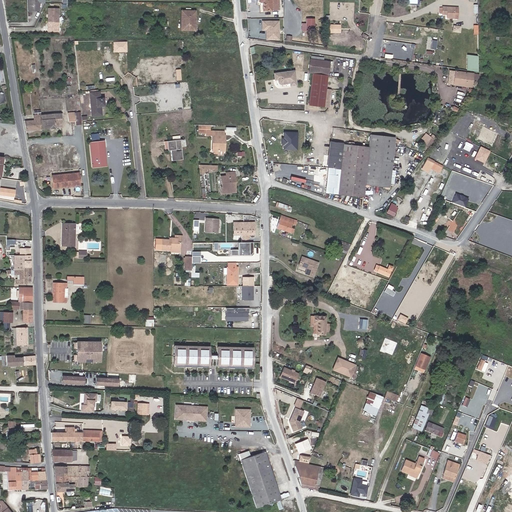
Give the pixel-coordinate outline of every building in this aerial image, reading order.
[(26,0),(27,10),(36,10),(36,2),(40,2),(40,0),(26,0)] [(276,0),(257,0),(257,2),(258,3),(260,2),(260,8),(276,9),(276,0)] [(440,6),(440,13),(444,13),(444,16),(452,17),(453,6),(447,6),(447,5),(440,4),(440,6)] [(56,22),(56,8),(46,8),(46,22),(56,22)] [(190,19),(190,11),(179,10),(179,29),(193,29),(193,19),(190,19)] [(314,30),(314,18),(306,18),(306,23),(306,30),(314,30)] [(267,30),(267,39),(281,40),(281,20),(262,20),(262,30),(267,30)] [(468,70),(480,70),(480,55),(468,55),(468,70)] [(325,72),(327,58),(308,56),(306,70),(325,72)] [(479,74),(455,70),(453,84),(467,86),(471,87),(472,79),(478,80),(479,74)] [(294,71),(273,74),(274,80),(277,79),(277,80),(278,81),(279,82),(280,83),(282,84),(286,83),(286,85),(288,86),(296,85),(294,71)] [(327,77),(313,74),(309,101),(328,103),(329,97),(324,97),(324,96),(329,97),(331,85),(326,85),(327,77)] [(104,104),(103,97),(100,97),(90,98),(91,115),(102,114),(101,104),(104,104)] [(77,112),(66,113),(67,121),(73,120),(73,125),(79,124),(77,112)] [(58,113),(39,115),(39,119),(41,128),(60,126),(58,113)] [(39,119),(23,121),(25,130),(41,128),(39,119)] [(221,131),(205,130),(205,134),(211,135),(210,149),(223,150),(223,145),(220,145),(220,135),(221,131)] [(295,149),(296,133),(283,132),(283,137),(282,138),(281,140),(282,142),(283,144),(283,148),(295,149)] [(426,132),(421,139),(429,146),(436,136),(433,134),(431,136),(426,132)] [(368,149),(329,144),(323,192),(338,194),(338,197),(342,197),(342,195),(361,197),(361,203),(365,204),(367,184),(387,187),(387,188),(389,188),(395,138),(370,135),(368,149)] [(168,150),(170,160),(180,159),(179,147),(183,146),(182,139),(167,141),(168,150)] [(105,164),(102,140),(87,141),(90,166),(105,164)] [(487,163),(491,150),(480,146),(476,159),(487,163)] [(442,166),(427,157),(421,167),(428,171),(430,167),(439,172),(442,166)] [(217,169),(217,164),(196,164),(197,172),(205,173),(205,169),(217,169)] [(77,171),(50,175),(52,187),(61,186),(61,180),(68,179),(68,185),(78,184),(77,171)] [(233,182),(231,171),(224,172),(224,175),(219,176),(220,186),(219,186),(219,193),(228,192),(227,182),(232,182),(233,182)] [(12,187),(12,179),(2,178),(1,186),(12,187)] [(0,194),(14,196),(15,190),(0,188),(0,194)] [(453,201),(466,207),(470,198),(457,193),(453,201)] [(286,205),(276,201),(274,206),(284,210),(286,205)] [(396,216),(400,206),(392,203),(388,213),(396,216)] [(295,225),(297,220),(281,214),(276,227),(288,232),(290,227),(291,223),(295,225)] [(218,232),(219,221),(216,217),(205,217),(204,232),(218,232)] [(72,233),(73,223),(61,223),(60,244),(72,245),(72,233)] [(170,239),(167,239),(160,239),(160,250),(171,251),(171,252),(179,252),(179,243),(181,243),(182,235),(174,234),(174,237),(170,236),(170,239)] [(233,249),(233,254),(254,255),(254,242),(239,242),(239,249),(233,249)] [(348,251),(350,247),(340,243),(338,248),(348,251)] [(13,266),(29,266),(29,248),(19,248),(18,255),(13,255),(13,258),(13,262),(13,266)] [(308,269),(307,274),(315,277),(320,264),(303,258),(300,266),(308,269)] [(233,262),(225,262),(225,267),(225,268),(225,284),(236,285),(236,267),(233,267),(233,262)] [(376,271),(388,276),(392,267),(388,265),(386,269),(379,266),(376,271)] [(29,266),(13,266),(10,266),(10,267),(13,267),(13,269),(19,269),(19,279),(19,283),(26,283),(26,280),(29,280),(29,266)] [(62,289),(64,289),(65,283),(52,283),(51,301),(64,301),(64,297),(62,297),(62,289)] [(255,286),(242,285),(241,299),(254,300),(255,286)] [(31,302),(31,287),(18,287),(18,290),(21,291),(21,297),(17,297),(17,302),(19,302),(31,302)] [(30,322),(31,302),(19,302),(19,309),(23,309),(23,322),(30,322)] [(227,320),(250,320),(250,308),(227,307),(227,320)] [(8,329),(8,328),(9,322),(11,322),(12,313),(0,311),(0,318),(2,319),(1,329),(8,329)] [(325,335),(325,332),(326,323),(327,316),(314,315),(313,323),(317,323),(317,334),(325,335)] [(17,345),(27,344),(26,327),(16,327),(17,345)] [(100,362),(100,342),(96,342),(96,344),(91,344),(91,342),(84,342),(84,343),(79,343),(79,342),(76,342),(76,343),(73,342),(73,347),(76,348),(75,355),(73,355),(73,360),(75,360),(75,361),(79,361),(79,359),(84,360),(84,361),(91,361),(91,360),(96,360),(96,362),(100,362)] [(209,355),(209,347),(205,347),(205,348),(201,348),(201,347),(193,347),(193,348),(189,348),(189,347),(182,347),(182,348),(178,348),(178,347),(174,347),(174,366),(178,366),(178,365),(182,365),(182,366),(189,366),(189,365),(193,365),(193,366),(201,366),(201,365),(205,365),(205,366),(209,366),(209,358),(209,355)] [(251,366),(251,347),(247,347),(247,348),(243,348),(243,347),(236,347),(236,348),(232,348),(232,347),(224,347),(224,348),(220,348),(220,347),(216,347),(216,355),(216,358),(216,366),(220,366),(220,365),(224,365),(224,366),(232,366),(232,365),(236,365),(236,366),(243,366),(243,365),(247,365),(247,366),(251,366)] [(425,369),(430,357),(421,353),(416,365),(425,369)] [(35,364),(34,356),(13,357),(13,355),(7,355),(7,365),(35,364)] [(350,376),(354,365),(338,358),(333,369),(350,376)] [(292,381),(296,372),(281,365),(277,374),(292,381)] [(84,383),(84,376),(62,375),(62,382),(84,383)] [(317,394),(323,380),(314,376),(307,390),(317,394)] [(362,407),(375,412),(381,396),(382,393),(369,389),(362,407)] [(93,412),(93,403),(93,400),(99,400),(100,394),(96,394),(96,393),(83,392),(82,402),(84,402),(84,404),(79,404),(79,411),(84,411),(93,412)] [(125,400),(111,399),(110,410),(125,410),(125,400)] [(426,410),(428,411),(430,412),(432,407),(421,402),(412,425),(421,429),(423,424),(421,423),(426,410)] [(148,403),(138,403),(137,415),(148,415),(148,403)] [(190,420),(191,406),(176,405),(175,417),(186,417),(186,420),(190,420)] [(291,428),(292,428),(301,425),(298,419),(303,409),(294,405),(287,419),(291,428)] [(206,418),(206,407),(191,406),(190,420),(194,420),(194,418),(206,418)] [(235,426),(249,427),(249,422),(247,422),(247,410),(235,410),(235,426)] [(488,415),(484,423),(493,427),(496,418),(488,415)] [(443,426),(428,420),(425,427),(431,430),(430,433),(435,435),(436,432),(440,433),(441,430),(443,426)] [(64,432),(49,432),(50,440),(97,441),(98,432),(83,431),(72,431),(72,427),(64,427),(64,432)] [(101,428),(83,427),(83,431),(98,432),(97,441),(101,441),(101,428)] [(130,436),(123,436),(123,438),(121,438),(121,445),(130,445),(130,436)] [(69,450),(50,449),(51,458),(52,458),(52,461),(69,461),(69,450)] [(440,453),(432,450),(429,457),(437,460),(440,453)] [(238,454),(240,460),(256,508),(281,500),(265,452),(250,457),(248,451),(238,454)] [(415,460),(414,460),(409,470),(417,472),(420,463),(418,461),(419,458),(421,459),(423,455),(418,453),(415,460)] [(409,470),(414,460),(405,456),(400,468),(408,471),(408,469),(409,470)] [(457,461),(447,457),(443,471),(444,472),(453,474),(454,475),(459,460),(457,459),(457,461)] [(293,458),(297,475),(302,476),(301,483),(313,486),(317,469),(307,467),(308,460),(306,460),(298,459),(293,458)] [(4,466),(4,465),(0,464),(0,471),(1,472),(6,473),(7,489),(15,489),(14,472),(14,467),(10,467),(4,466)] [(53,465),(53,475),(63,475),(72,476),(72,465),(53,465)] [(84,465),(72,465),(72,476),(77,476),(84,476),(84,465)] [(27,489),(34,489),(33,479),(44,479),(43,471),(27,472),(27,489)] [(63,475),(53,475),(55,491),(62,491),(63,475)] [(72,476),(63,475),(62,491),(73,491),(73,486),(77,486),(77,476),(72,476)] [(86,485),(86,476),(84,476),(77,476),(77,486),(86,485)] [(353,478),(347,492),(355,495),(360,481),(353,478)] [(33,479),(34,489),(45,488),(44,479),(33,479)] [(0,511),(9,511),(1,501),(0,501),(0,511)]
